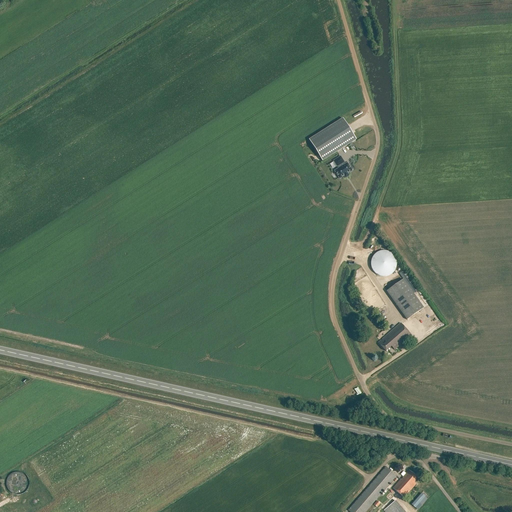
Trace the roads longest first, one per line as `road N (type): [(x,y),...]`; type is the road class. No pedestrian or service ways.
road 1 (unclassified): [(511,444),(385,415),(335,321),(334,278),(378,141),(338,0)]
road 2 (trunk): [(511,465),(0,350)]
road 3 (track): [(366,390),(339,404),(0,330)]
